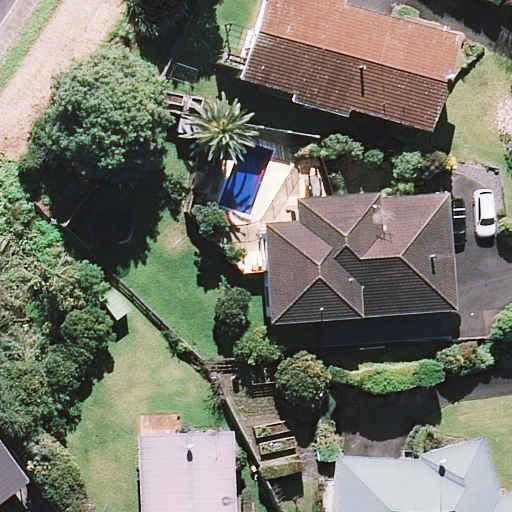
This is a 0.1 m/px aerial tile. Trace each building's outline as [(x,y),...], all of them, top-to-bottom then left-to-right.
[(402,26),(398,40),(326,19),(328,12),(287,0),(254,0),(238,57),(213,49),(206,71),(231,78),(228,89),(232,90),(280,104),(278,111),(333,127),(335,120),(412,143),(439,52),(431,50),(435,35),(402,26)] [(153,118),(172,119),(171,139),(200,141),(201,120),(203,93),(154,91),(153,118)] [(216,164),(181,162),(179,199),(214,201),(216,164)] [(236,281),(257,280),(260,332),(438,323),(432,205),(282,213),(283,233),(255,235),(256,253),(235,255),(236,281)] [(226,511),(224,440),(132,443),(133,511),(226,511)] [(323,511),(506,511),(505,506),(478,501),(468,459),(407,456),(407,470),(326,466),(323,511)] [(0,459),(0,509),(23,493),(0,459)]
